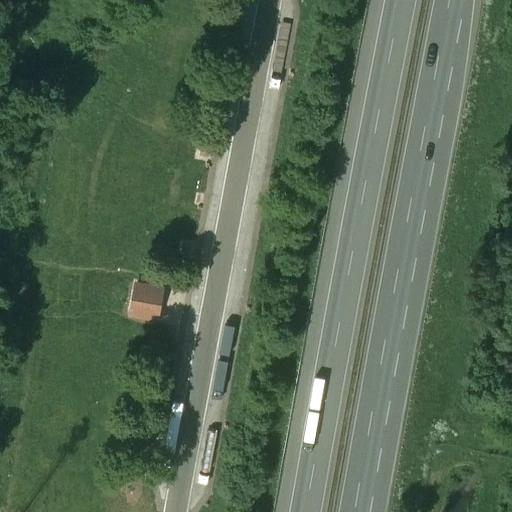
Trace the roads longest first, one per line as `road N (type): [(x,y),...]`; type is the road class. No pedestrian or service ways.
road 1 (motorway): [(402,0),(305,511)]
road 2 (motorway): [(355,511),(450,0)]
